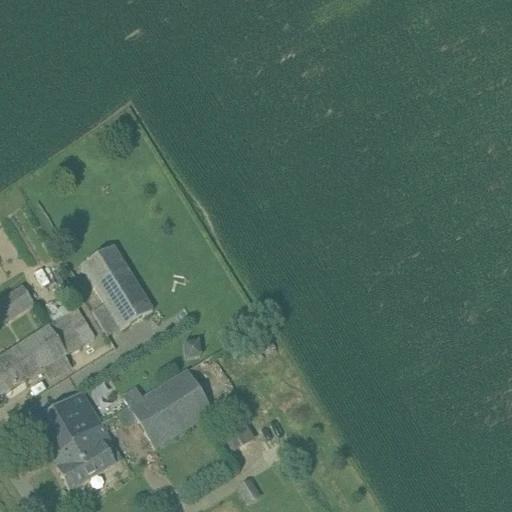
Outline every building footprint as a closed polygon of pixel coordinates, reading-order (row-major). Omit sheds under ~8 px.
[(30,158),(36,167),(62,151),(56,142),(30,158)] [(79,269),(120,333),(153,313),(113,248),(79,269)] [(0,326),(33,305),(23,288),(0,302),(0,326)] [(77,311),(0,359),(0,397),(41,371),(49,384),(71,370),(64,359),(93,341),(77,311)] [(186,371),(127,408),(154,451),(212,414),(186,371)] [(81,394),(31,425),(49,458),(101,426),(81,394)] [(101,426),(49,458),(69,493),(115,465),(101,441),(107,437),(101,426)] [(221,443),(232,459),(257,442),(246,426),(221,443)] [(247,508),(262,499),(250,482),(236,491),(247,508)]
